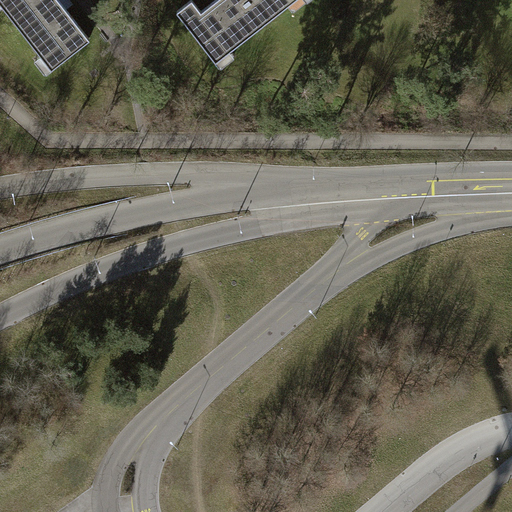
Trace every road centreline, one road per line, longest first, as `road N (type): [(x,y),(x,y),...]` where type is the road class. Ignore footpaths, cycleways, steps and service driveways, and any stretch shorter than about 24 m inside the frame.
road 1 (tertiary): [(0,317),(193,240),(446,195)]
road 2 (tertiary): [(302,186),(164,208),(0,250)]
road 3 (tertiary): [(302,186),(220,173),(0,189)]
road 4 (unclassified): [(382,511),(447,457),(511,429)]
road 5 (tertiary): [(446,195),(302,186)]
